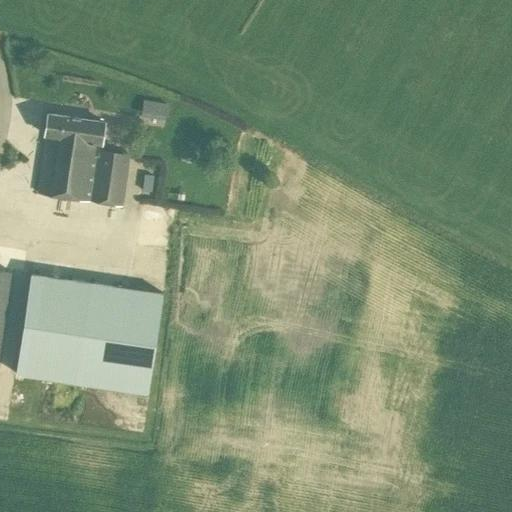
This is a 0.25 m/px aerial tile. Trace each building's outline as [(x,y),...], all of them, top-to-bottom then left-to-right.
[(122,206),(130,155),(102,151),(104,143),(101,142),(104,121),(47,113),(44,135),(47,135),(38,194),(122,206)] [(28,174),(8,180),(11,191),(32,184),(28,174)] [(336,337),(349,219),(273,210),(260,328),(336,337)] [(244,249),(183,247),(179,384),(241,386),(244,249)] [(0,345),(11,271),(0,269),(0,345)] [(31,275),(15,375),(147,395),(162,295),(31,275)]
